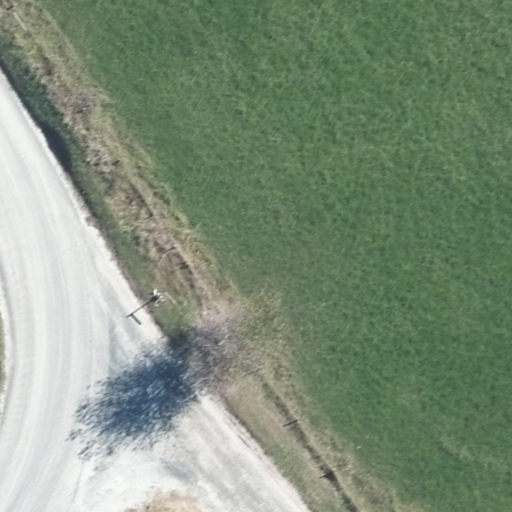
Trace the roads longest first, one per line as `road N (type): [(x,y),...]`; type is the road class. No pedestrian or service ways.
road 1 (residential): [(46,403),(49,314),(20,202),(0,164)]
road 2 (unclassified): [(46,403),(179,455),(221,511)]
